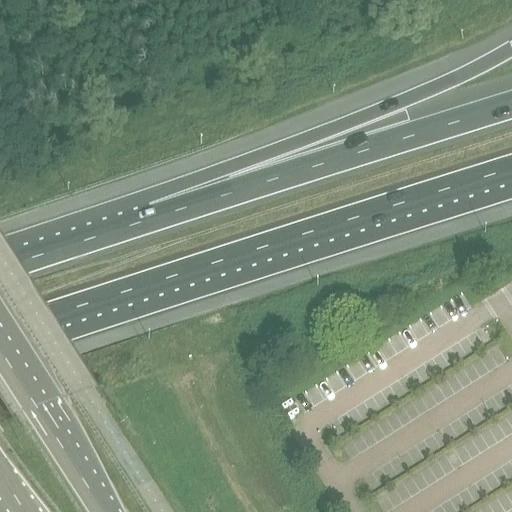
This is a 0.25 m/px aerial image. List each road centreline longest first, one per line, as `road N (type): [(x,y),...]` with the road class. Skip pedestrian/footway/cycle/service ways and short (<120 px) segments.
road 1 (motorway): [(0,335),(511,168)]
road 2 (motorway): [(511,44),(152,215)]
road 3 (motorway): [(511,105),(152,215)]
road 4 (primary): [(102,511),(0,352)]
road 5 (motorway): [(152,215),(0,268)]
